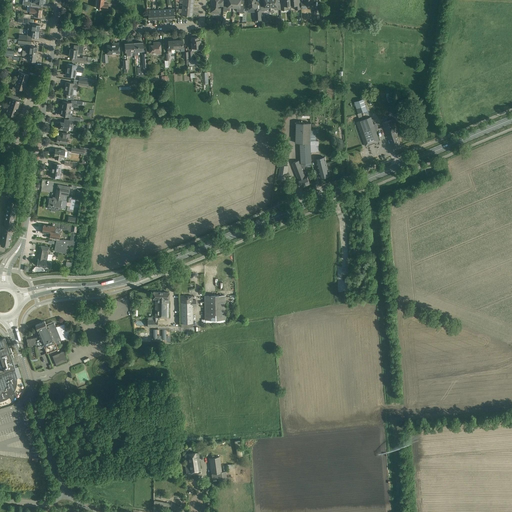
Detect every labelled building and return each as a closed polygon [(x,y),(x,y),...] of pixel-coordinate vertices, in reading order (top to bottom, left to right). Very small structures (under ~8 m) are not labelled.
[(97,0),(96,8),(108,9),(108,4),(105,3),(105,1),(104,0),(103,0),(97,0)] [(219,6),(223,6),(224,4),(223,0),(211,0),(212,2),(212,4),(211,4),(211,7),(210,12),(220,13),(220,8),(216,8),(216,5),(219,5),(219,6)] [(233,7),(233,0),(227,0),(227,5),(224,4),(223,6),(223,11),(227,12),(227,10),(229,11),(230,7),(233,7)] [(233,0),(233,7),(237,8),(236,11),(239,12),(239,13),(243,13),(243,6),(240,6),(240,0),(233,0)] [(270,7),(270,0),(263,0),(264,6),(261,7),(261,10),(266,10),(268,8),(268,7),(270,7)] [(275,9),(281,9),(280,2),(277,2),(276,0),(270,0),(270,7),(273,7),(273,8),(275,9)] [(287,6),(290,6),(290,0),(280,0),(280,2),(281,9),(281,10),(287,10),(287,6)] [(300,8),(301,8),(300,2),(300,0),(290,0),(290,6),(294,5),(294,9),(300,9),(300,8)] [(303,0),(304,2),(300,2),(301,8),(306,8),(306,5),(313,4),(313,0),(312,0),(303,0)] [(31,6),(30,6),(29,12),(31,12),(33,15),(35,15),(35,16),(41,16),(42,9),(39,9),(39,7),(31,6)] [(192,16),(193,7),(182,6),(182,9),(179,9),(178,12),(182,12),(181,15),(192,16)] [(30,23),(30,18),(23,18),(18,18),(17,22),(28,24),(28,30),(39,31),(40,25),(30,23)] [(198,37),(191,38),(192,46),(197,46),(197,50),(201,50),(200,40),(199,40),(198,39),(198,37)] [(179,40),(175,40),(176,52),(176,49),(180,49),(181,51),(184,51),(184,44),(183,44),(182,38),(179,38),(179,40)] [(173,53),(176,52),(175,40),(172,40),(172,39),(168,39),(168,45),(167,45),(168,52),(171,52),(173,53)] [(143,42),(134,43),(134,53),(135,55),(138,55),(138,52),(142,52),(142,51),(143,50),(143,42)] [(161,54),(161,47),(160,42),(153,42),(153,44),(149,45),(149,52),(157,52),(157,54),(161,54)] [(119,53),(119,48),(119,43),(115,43),(115,44),(107,45),(107,55),(112,54),(112,53),(119,53)] [(134,53),(134,43),(125,43),(125,52),(127,52),(127,56),(130,56),(130,53),(134,53)] [(77,49),(70,49),(69,57),(76,58),(77,53),(82,54),(83,49),(77,49)] [(76,65),(73,64),(68,64),(66,76),(74,77),(75,71),(78,71),(79,67),(76,66),(76,65)] [(19,72),(17,79),(26,82),(28,74),(25,73),(26,70),(19,68),(18,71),(19,72)] [(23,90),(26,82),(17,79),(14,87),(13,86),(12,90),(19,92),(20,89),(23,90)] [(74,83),(70,83),(65,82),(65,86),(66,87),(65,94),(67,94),(66,98),(73,99),(74,95),(72,95),(73,88),(76,89),(77,85),(74,84),(74,83)] [(11,98),(8,105),(17,108),(20,100),(17,99),(18,96),(10,94),(9,97),(11,98)] [(367,110),(363,99),(354,102),(358,114),(367,110)] [(62,108),(73,110),(73,106),(77,107),(78,104),(83,105),(83,101),(76,100),(75,103),(63,101),(62,104),(61,104),(60,106),(61,107),(62,107),(62,108)] [(17,108),(8,105),(6,113),(4,112),(3,116),(11,118),(12,115),(15,116),(17,108)] [(60,109),(60,111),(60,112),(61,112),(61,115),(72,117),(72,113),(70,113),(71,110),(62,108),(61,109),(60,109)] [(378,129),(376,123),(373,124),(371,117),(357,122),(365,146),(372,143),(379,141),(375,130),(378,129)] [(74,120),(67,119),(64,119),(64,122),(60,121),(59,122),(58,122),(58,123),(58,124),(58,125),(59,125),(59,129),(72,131),(73,127),(74,120)] [(397,136),(398,135),(392,119),(383,123),(389,139),(390,138),(394,148),(401,146),(397,136)] [(296,122),(295,143),(300,143),(300,144),(301,159),(303,163),(304,163),(310,163),(311,163),(311,151),(311,141),(311,130),(311,129),(311,127),(311,122),(296,122)] [(70,133),(63,132),(59,132),(59,135),(57,135),(56,142),(67,144),(67,138),(69,139),(70,133)] [(65,150),(60,149),(55,149),(54,156),(56,156),(55,159),(61,160),(61,157),(64,158),(65,150)] [(330,176),(325,157),(316,159),(320,173),(321,178),(330,176)] [(288,159),(282,158),(279,178),(286,179),(288,166),(288,159)] [(301,159),(292,163),(299,179),(298,179),(301,187),(310,184),(307,176),(305,177),(302,170),(305,169),(303,163),(301,159)] [(61,164),(58,164),(53,163),(52,171),(51,176),(59,178),(61,164)] [(60,210),(62,194),(68,195),(70,187),(57,185),(55,199),(49,198),(48,208),(48,206),(56,208),(56,209),(60,210)] [(16,202),(8,201),(4,225),(12,227),(16,202)] [(57,239),(59,240),(61,229),(69,230),(68,231),(71,231),(70,234),(75,235),(76,232),(77,224),(70,223),(69,225),(56,223),(55,226),(43,224),(42,233),(50,234),(49,238),(57,239)] [(59,240),(57,239),(55,251),(66,253),(67,245),(74,246),(75,240),(59,240)] [(49,247),(45,246),(41,245),(37,265),(40,265),(39,266),(46,268),(46,267),(50,268),(52,254),(48,254),(49,247)] [(153,292),(153,297),(153,299),(155,299),(155,317),(148,317),(148,320),(147,320),(147,327),(157,327),(158,317),(168,317),(169,292),(153,292)] [(192,331),(192,327),(193,327),(193,306),(196,305),(196,300),(192,300),(192,296),(185,296),(185,295),(180,296),(181,302),(180,302),(180,303),(181,303),(181,332),(192,331)] [(226,319),(225,300),(225,295),(204,296),(204,301),(205,324),(223,324),(223,323),(225,323),(225,319),(226,319)] [(46,326),(45,321),(35,325),(40,336),(26,339),(28,347),(43,344),(46,350),(47,353),(58,348),(56,345),(60,343),(59,340),(61,339),(60,336),(61,335),(60,332),(58,333),(54,322),(46,326)] [(0,401),(7,399),(13,394),(16,386),(17,382),(17,378),(15,370),(11,371),(11,369),(14,368),(13,364),(17,363),(16,358),(15,356),(11,344),(7,345),(5,338),(0,339),(0,401)] [(63,351),(52,356),(56,365),(67,360),(63,351)] [(198,452),(185,454),(185,460),(184,460),(187,474),(199,472),(201,472),(198,452)] [(211,473),(220,472),(218,457),(209,458),(211,473)]
